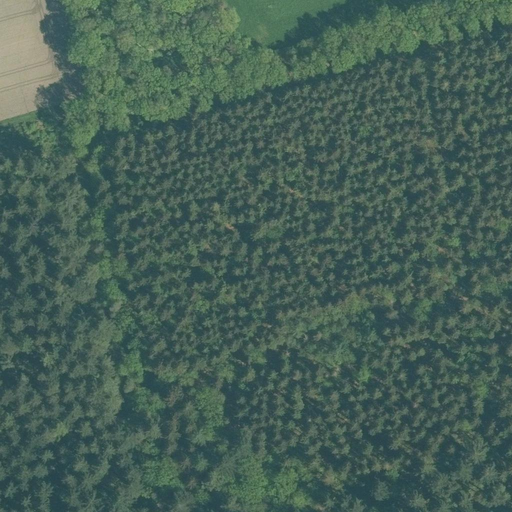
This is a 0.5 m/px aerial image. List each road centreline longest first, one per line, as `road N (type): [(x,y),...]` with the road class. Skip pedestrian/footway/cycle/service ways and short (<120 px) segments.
road 1 (track): [(80,141),(134,393),(471,291)]
road 2 (track): [(511,493),(416,25)]
road 3 (track): [(0,121),(255,48)]
road 4 (track): [(158,511),(134,393)]
